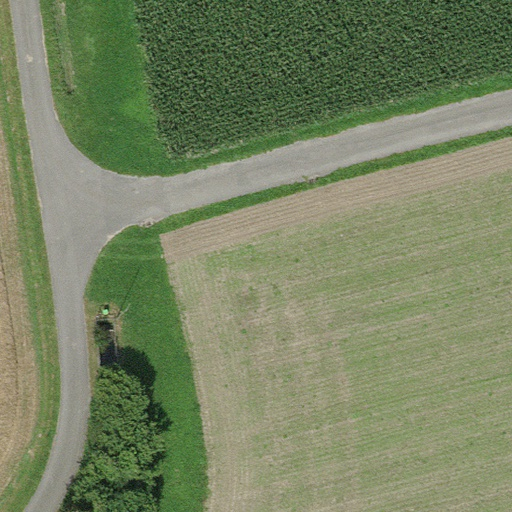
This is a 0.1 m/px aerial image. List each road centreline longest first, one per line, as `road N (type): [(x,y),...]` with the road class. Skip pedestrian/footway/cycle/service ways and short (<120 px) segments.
road 1 (track): [(511,110),(66,228),(76,387),(68,454),(43,511)]
road 2 (track): [(66,228),(31,0)]
